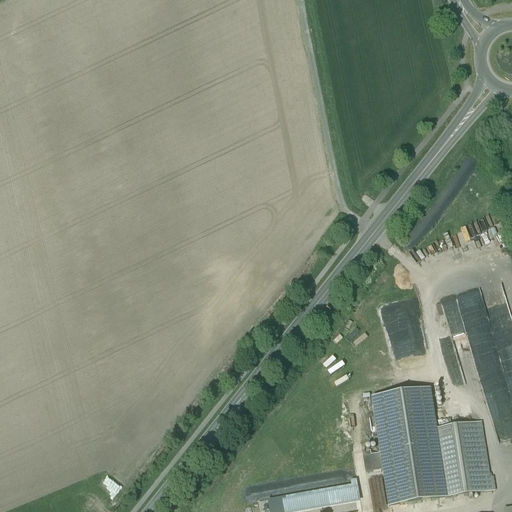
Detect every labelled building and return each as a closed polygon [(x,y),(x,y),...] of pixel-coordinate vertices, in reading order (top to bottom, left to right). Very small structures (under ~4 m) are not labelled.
[(430,250),(435,262),(448,256),(443,245),(430,250)] [(443,303),(443,309),(447,309),(447,321),(459,321),(460,314),(451,314),(452,304),(443,303)] [(373,399),(382,455),(384,472),(390,509),(445,500),(434,431),(428,391),(373,399)] [(486,460),(480,424),(474,425),(483,480),(489,479),(488,471),(486,460)] [(434,431),(445,500),(495,493),(493,479),(489,479),(483,480),(474,425),(434,431)] [(365,475),(384,472),(382,455),(362,458),(365,475)]
